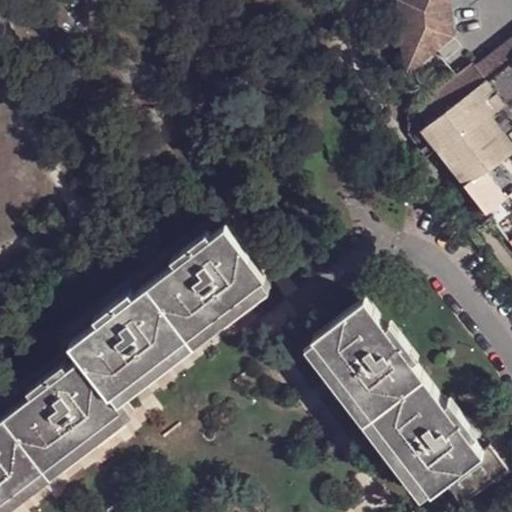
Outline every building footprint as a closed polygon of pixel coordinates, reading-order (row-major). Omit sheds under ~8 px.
[(397,0),(400,30),(404,74),(437,49),(456,34),(452,0),(397,0)] [(439,146),(466,182),(484,168),(511,147),(511,35),(419,106),(430,121),(424,126),(439,146)] [(506,196),(484,168),(466,182),(487,209),(497,202),(506,196)] [(503,210),(497,202),(487,209),(488,210),(494,217),(503,210)] [(0,495),(123,401),(120,398),(112,389),(263,274),(266,272),(224,217),(208,229),(173,256),(131,288),(96,315),(67,337),(78,351),(64,362),(29,389),(0,410),(0,495)] [(208,229),(204,224),(168,251),(173,256),(208,229)] [(338,257),(324,240),(307,254),(321,272),(338,257)] [(270,283),(263,274),(112,389),(120,398),(125,394),(242,305),(270,283)] [(96,315),(131,288),(127,283),(93,310),(96,315)] [(504,463),(489,443),(483,446),(470,429),(443,393),(411,352),(384,317),(366,293),(313,332),(315,336),(430,486),(432,489),(445,480),(458,498),(504,463)] [(384,317),(411,352),(416,348),(389,313),(384,317)] [(420,493),(430,486),(315,336),(306,343),(420,493)] [(29,389),(64,362),(61,357),(25,384),(29,389)] [(443,393),(470,429),(475,425),(448,389),(443,393)] [(0,495),(0,510),(135,408),(128,397),(123,401),(0,495)]
